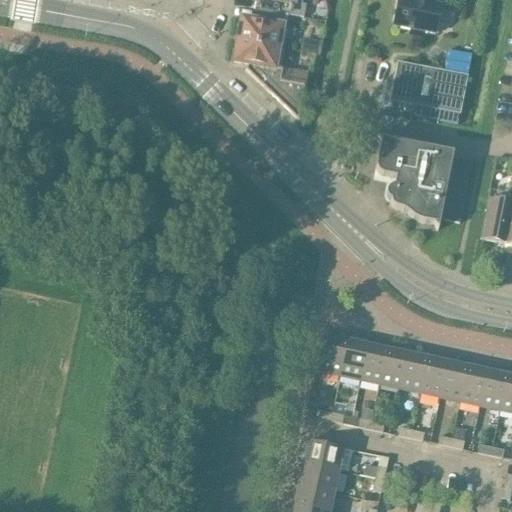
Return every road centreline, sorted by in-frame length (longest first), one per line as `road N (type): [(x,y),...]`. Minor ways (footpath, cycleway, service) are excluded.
road 1 (residential): [(480,511),(488,471),(293,428)]
road 2 (residential): [(303,182),(334,120),(486,150)]
road 3 (residential): [(293,428),(322,276),(356,236)]
road 4 (tertiary): [(303,182),(171,52)]
road 5 (tertiary): [(171,52),(132,33),(0,5)]
road 6 (tertiary): [(511,316),(422,286),(356,236)]
